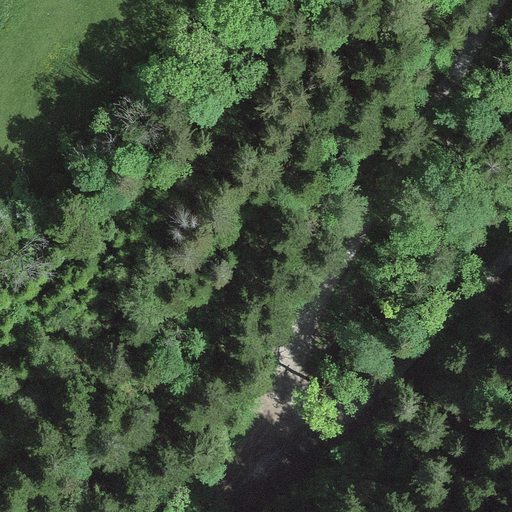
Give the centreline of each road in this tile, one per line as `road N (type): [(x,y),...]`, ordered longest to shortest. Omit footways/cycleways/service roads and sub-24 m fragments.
road 1 (unclassified): [(511,0),(309,286),(290,321),(283,368),(298,413),(330,417),(360,409),(511,250)]
road 2 (track): [(186,511),(287,393)]
